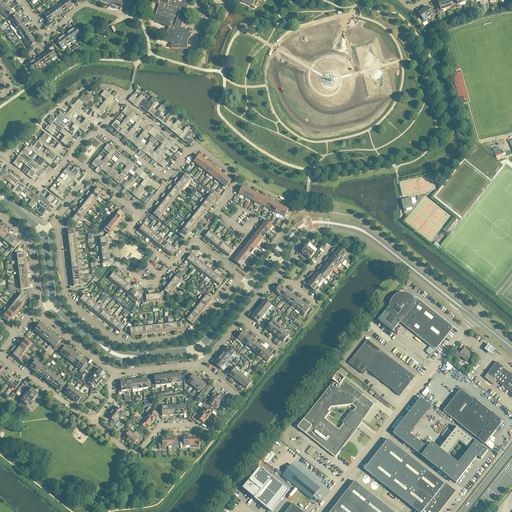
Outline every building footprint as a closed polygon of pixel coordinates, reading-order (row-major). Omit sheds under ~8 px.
[(72,6),(68,0),(64,0),(62,1),(68,9),(72,6)] [(120,10),(123,1),(120,0),(116,0),(114,8),(120,10)] [(169,26),(164,41),(172,43),(170,48),(187,49),(188,42),(187,42),(188,39),(188,40),(192,34),(182,28),(181,28),(185,13),(186,13),(188,1),(188,0),(152,0),(152,2),(159,4),(154,21),(169,26)] [(446,8),(443,0),(440,0),(438,1),(439,6),(436,7),(439,13),(444,11),(443,9),(446,8)] [(455,8),(453,1),(450,2),(449,0),(443,0),(446,8),(449,7),(450,10),(455,8)] [(462,3),(461,0),(455,0),(453,1),(455,8),(460,7),(459,4),(462,3)] [(68,9),(62,1),(58,5),(63,12),(68,9)] [(63,12),(58,5),(53,8),(58,16),(63,12)] [(436,14),(432,9),(430,10),(427,6),(423,10),(428,17),(431,15),(432,17),(436,14)] [(7,18),(13,11),(8,7),(2,15),(7,18)] [(58,16),(53,8),(48,11),(54,19),(58,16)] [(428,17),(423,10),(418,13),(421,17),(417,20),(420,25),(427,21),(427,22),(430,20),(428,17)] [(54,19),(48,11),(43,15),(47,20),(45,21),(46,23),(48,25),(48,26),(53,23),(51,21),(54,19)] [(12,25),(20,19),(16,14),(9,20),(12,25)] [(21,22),(20,19),(12,25),(15,29),(23,24),(25,22),(24,20),(21,22)] [(18,34),(26,29),(23,24),(15,29),(18,34)] [(80,35),(75,28),(70,31),(75,39),(80,35)] [(202,28),(195,48),(202,51),(209,31),(202,28)] [(28,31),(26,29),(18,34),(22,39),(29,33),(32,31),(31,30),(30,29),(28,31)] [(75,39),(70,31),(65,34),(71,42),(75,39)] [(25,43),(33,38),(29,33),(22,39),(25,43)] [(71,42),(65,34),(61,38),(66,45),(71,42)] [(291,41),(297,53),(305,49),(300,37),(291,41)] [(28,48),(36,43),(33,38),(25,43),(28,48)] [(66,45),(61,38),(56,41),(61,49),(66,45)] [(56,56),(52,51),(54,49),(51,45),(47,47),(48,50),(46,52),(51,59),(56,56)] [(51,59),(46,52),(41,55),(46,63),(51,59)] [(46,63),(41,55),(36,58),(42,66),(46,63)] [(42,66),(36,58),(34,60),(32,58),(28,61),(31,65),(33,64),(37,69),(42,66)] [(468,99),(461,72),(456,73),(457,75),(454,76),(455,78),(453,78),(460,102),(468,99)] [(106,107),(113,97),(110,94),(110,95),(104,90),(100,95),(106,100),(102,104),(106,107)] [(90,101),(93,97),(88,93),(84,98),(81,101),(83,103),(91,109),(93,106),(94,106),(95,105),(90,101)] [(139,105),(143,100),(143,99),(145,98),(144,97),(141,95),(137,99),(132,95),(128,100),(133,104),(133,105),(137,108),(137,107),(139,105)] [(83,103),(81,101),(78,99),(74,105),(74,104),(71,108),(76,112),(81,116),(84,112),(82,111),(79,108),(83,103)] [(147,112),(151,107),(155,102),(151,99),(148,103),(143,99),(143,100),(139,105),(137,107),(139,109),(140,107),(147,112)] [(103,113),(107,108),(106,107),(102,104),(98,109),(94,106),(93,106),(91,109),(92,110),(97,114),(100,117),(103,113)] [(156,119),(160,114),(164,109),(163,109),(160,106),(156,111),(151,107),(147,112),(153,116),(152,116),(156,119)] [(130,119),(134,114),(135,114),(131,111),(126,107),(122,112),(127,116),(124,121),(127,124),(131,119),(130,119)] [(76,112),(71,108),(67,113),(64,116),(65,117),(69,121),(72,123),(74,124),(77,121),(72,117),(76,112)] [(93,119),(97,114),(92,110),(88,115),(84,112),(81,116),(85,119),(90,123),(91,123),(93,120),(93,119)] [(65,126),(69,121),(65,117),(64,116),(60,113),(56,118),(53,121),(63,129),(65,126)] [(165,125),(169,120),(172,116),(169,113),(165,118),(160,114),(156,119),(161,123),(164,126),(165,126),(165,125)] [(139,126),(143,121),(140,118),(135,114),(134,114),(130,119),(131,119),(136,123),(132,128),(136,130),(139,126)] [(90,123),(85,119),(81,124),(77,121),(74,124),(79,128),(84,132),(87,128),(86,128),(90,123)] [(173,133),(173,132),(177,127),(181,123),(179,121),(177,120),(174,125),(169,120),(165,125),(165,126),(170,130),(173,133)] [(63,129),(53,121),(50,125),(46,130),(51,134),(55,129),(60,133),(63,129)] [(120,133),(123,128),(124,128),(127,124),(124,121),(120,125),(115,121),(111,126),(116,130),(116,131),(119,133),(120,133)] [(148,133),(152,128),(149,125),(148,125),(143,121),(139,126),(144,130),(141,134),(144,137),(148,133)] [(75,133),(79,128),(74,124),(72,123),(68,128),(65,126),(63,129),(72,137),(75,133)] [(195,141),(189,137),(196,128),(193,126),(190,130),(189,130),(182,139),(185,142),(191,146),(195,141)] [(173,132),(178,136),(178,137),(182,139),(189,130),(190,130),(186,127),(182,131),(177,127),(173,132)] [(128,140),(132,135),(136,130),(132,128),(129,132),(124,128),(123,128),(120,133),(125,137),(124,137),(128,140)] [(156,140),(160,135),(161,135),(161,134),(157,132),(152,128),(148,133),(153,137),(149,141),(153,144),(154,143),(157,140),(156,140)] [(70,140),(72,137),(63,129),(60,133),(64,136),(60,141),(65,145),(69,140),(70,140)] [(43,145),(47,149),(50,145),(47,143),(51,139),(49,137),(50,136),(45,132),(40,138),(37,141),(38,141),(43,145)] [(137,147),(141,142),(144,137),(141,134),(137,139),(132,135),(128,140),(133,144),(137,147)] [(162,151),(169,141),(166,138),(166,139),(161,135),(160,135),(156,140),(157,140),(162,144),(158,148),(162,151)] [(43,145),(38,141),(34,146),(33,146),(31,150),(30,150),(31,150),(34,153),(36,154),(37,155),(40,157),(43,154),(39,150),(42,146),(43,145)] [(145,154),(149,149),(150,149),(153,144),(149,141),(146,146),(141,142),(137,147),(142,151),(145,154),(146,154),(145,154)] [(178,148),(172,144),(173,144),(169,141),(162,151),(165,154),(169,149),(174,153),(178,148)] [(59,153),(63,147),(58,143),(54,149),(50,145),(47,149),(52,152),(51,152),(56,156),(57,157),(57,156),(60,153),(59,153)] [(112,156),(116,151),(117,151),(117,150),(113,148),(108,144),(104,149),(109,153),(105,157),(109,160),(113,156),(112,156)] [(27,155),(31,150),(30,150),(31,150),(29,148),(26,146),(22,152),(22,151),(19,155),(29,162),(32,159),(27,155)] [(154,161),(162,151),(158,148),(155,153),(150,149),(149,149),(145,154),(146,154),(151,158),(150,158),(154,161)] [(502,156),(501,152),(500,150),(494,152),(497,158),(502,156)] [(121,163),(125,158),(125,157),(122,155),(117,151),(116,151),(112,156),(113,156),(118,160),(114,164),(118,167),(121,163)] [(167,162),(162,158),(165,154),(162,151),(154,161),(157,163),(158,163),(163,167),(167,162)] [(57,157),(56,156),(51,152),(47,157),(43,154),(40,157),(45,161),(50,165),(53,162),(52,161),(53,160),(55,162),(58,157),(57,156),(57,157)] [(29,162),(19,155),(16,158),(17,158),(12,164),(17,168),(22,162),(25,165),(26,166),(29,162)] [(197,165),(203,158),(198,155),(191,164),(193,165),(195,163),(197,165)] [(32,159),(29,162),(43,173),(45,170),(41,167),(41,166),(45,161),(40,157),(36,162),(32,159)] [(101,170),(105,165),(106,165),(109,160),(105,157),(102,162),(97,158),(93,163),(98,167),(101,170),(102,170),(101,170)] [(130,169),(134,164),(134,165),(134,164),(131,161),(130,162),(125,158),(121,163),(126,167),(123,171),(126,174),(130,170),(130,169)] [(199,171),(207,161),(203,158),(197,165),(200,167),(198,169),(199,171)] [(205,171),(211,165),(207,161),(199,171),(201,172),(203,169),(205,171)] [(43,173),(29,162),(26,166),(30,169),(26,175),(31,179),(36,173),(36,174),(36,173),(40,176),(43,173)] [(110,176),(114,171),(114,172),(118,167),(114,164),(111,169),(106,165),(105,165),(101,170),(102,170),(107,174),(106,174),(110,177),(110,176)] [(138,176),(142,171),(143,171),(139,168),(139,169),(134,165),(134,164),(130,169),(130,170),(135,174),(131,178),(135,181),(139,176),(138,176)] [(207,177),(215,168),(211,165),(205,171),(208,173),(206,176),(207,177)] [(75,176),(79,171),(74,167),(70,172),(66,169),(63,172),(66,175),(67,176),(72,180),(73,180),(76,177),(75,176)] [(213,178),(219,171),(215,168),(207,177),(209,178),(211,176),(213,178)] [(15,176),(10,173),(9,174),(8,173),(5,170),(0,176),(0,182),(0,183),(4,179),(9,183),(15,176)] [(119,183),(123,178),(126,174),(123,171),(119,176),(114,172),(114,171),(110,176),(110,177),(115,181),(119,184),(119,183)] [(144,188),(151,178),(148,175),(142,171),(138,176),(139,176),(144,180),(140,185),(144,188)] [(215,183),(223,174),(219,171),(213,178),(216,179),(214,182),(215,183)] [(193,180),(184,173),(181,177),(188,182),(189,180),(192,182),(193,180)] [(221,184),(227,177),(223,174),(215,183),(217,185),(219,182),(221,184)] [(61,185),(66,189),(65,189),(66,189),(69,185),(68,185),(72,180),(67,176),(66,175),(62,180),(59,178),(56,181),(61,185)] [(15,176),(9,183),(14,187),(11,191),(14,194),(22,184),(19,181),(18,182),(17,181),(19,179),(15,176)] [(188,182),(181,177),(179,179),(177,178),(175,179),(184,186),(188,182)] [(224,190),(231,181),(227,177),(221,184),(224,186),(222,188),(224,190)] [(127,190),(131,185),(132,185),(135,181),(131,178),(128,182),(123,178),(119,183),(124,187),(124,188),(127,191),(128,190),(127,190)] [(160,185),(154,181),(155,180),(151,178),(144,188),(147,190),(151,186),(156,190),(160,185)] [(184,186),(175,179),(174,181),(176,183),(174,185),(181,190),(184,186)] [(31,191),(25,187),(26,187),(22,184),(14,194),(18,197),(21,192),(27,196),(31,191)] [(61,194),(65,189),(66,189),(61,185),(57,190),(52,186),(49,190),(59,198),(62,194),(61,194)] [(136,197),(144,188),(140,185),(137,189),(132,185),(131,185),(127,190),(128,190),(133,194),(132,195),(136,197)] [(181,190),(174,185),(173,187),(170,186),(169,187),(178,194),(181,190)] [(243,196),(247,188),(243,186),(237,196),(239,197),(241,195),(243,196)] [(105,194),(96,187),(93,191),(99,196),(101,194),(104,196),(105,194)] [(178,194),(169,187),(168,189),(170,191),(168,193),(175,198),(178,194)] [(149,199),(144,195),(147,190),(144,188),(136,197),(139,200),(140,200),(145,204),(149,199)] [(247,201),(252,191),(247,188),(243,196),(246,197),(245,200),(247,201)] [(51,203),(55,198),(50,194),(46,199),(43,196),(47,191),(45,190),(39,198),(39,199),(48,207),(51,203)] [(36,202),(39,199),(39,198),(36,195),(31,191),(27,196),(32,200),(28,205),(32,208),(36,202)] [(99,196),(93,191),(91,193),(88,191),(87,193),(96,200),(99,196)] [(216,199),(207,191),(206,193),(208,195),(207,197),(213,203),(216,199)] [(253,201),(256,193),(252,191),(247,201),(249,202),(250,199),(253,201)] [(96,200),(87,193),(86,195),(88,197),(86,199),(93,204),(96,200)] [(175,198),(168,193),(166,195),(164,194),(162,195),(172,202),(175,198)] [(256,206),(261,195),(256,193),(253,201),(255,202),(254,205),(256,206)] [(172,202),(162,195),(161,197),(164,199),(162,201),(168,206),(172,202)] [(262,205),(266,198),(261,195),(256,206),(258,207),(259,204),(262,205)] [(213,203),(207,197),(205,200),(202,198),(201,200),(210,207),(213,203)] [(265,210),(270,200),(266,198),(262,205),(264,207),(263,209),(265,210)] [(413,207),(411,198),(404,199),(401,200),(403,209),(406,209),(413,207)] [(46,210),(48,207),(39,199),(36,202),(40,206),(36,211),(41,215),(45,210),(46,210)] [(93,204),(86,199),(85,201),(82,199),(81,201),(90,208),(93,204)] [(210,207),(201,200),(200,201),(202,203),(200,205),(207,211),(210,207)] [(271,210),(275,202),(270,200),(265,210),(267,211),(268,209),(271,210)] [(90,208),(81,201),(79,203),(82,205),(80,207),(87,212),(90,208)] [(168,206),(162,201),(160,203),(157,202),(156,203),(165,211),(168,206)] [(274,215),(279,205),(275,202),(271,210),(273,211),(272,214),(274,215)] [(165,211),(156,203),(155,205),(157,207),(155,209),(162,215),(165,211)] [(207,211),(200,205),(198,208),(196,206),(195,208),(204,215),(207,211)] [(280,215),(284,207),(279,205),(274,215),(276,216),(277,213),(280,215)] [(87,212),(80,207),(78,209),(76,207),(74,209),(84,216),(87,212)] [(125,214),(116,207),(115,209),(117,211),(115,213),(122,219),(125,214)] [(283,220),(289,209),(284,207),(280,215),(283,216),(281,219),(283,220)] [(204,215),(195,208),(193,209),(196,211),(194,214),(200,219),(204,215)] [(84,216),(74,209),(73,211),(76,213),(74,215),(80,220),(84,216)] [(162,215),(155,209),(152,213),(161,221),(163,219),(160,217),(162,215)] [(122,219),(115,213),(113,216),(111,214),(109,215),(119,223),(122,219)] [(200,219),(194,214),(192,216),(189,214),(188,216),(197,223),(200,219)] [(77,224),(80,220),(74,215),(70,219),(75,222),(75,228),(77,227),(77,224)] [(119,223),(109,215),(108,217),(110,219),(109,221),(115,227),(119,223)] [(197,223),(188,216),(187,217),(189,219),(187,222),(194,227),(197,223)] [(273,226),(264,218),(263,219),(262,220),(265,222),(263,224),(269,230),(273,226)] [(115,227),(109,221),(107,224),(104,222),(103,223),(112,231),(115,227)] [(143,234),(148,227),(145,225),(147,223),(146,221),(138,231),(143,234)] [(194,227),(187,222),(186,224),(183,222),(182,224),(191,231),(194,227)] [(108,243),(107,237),(112,231),(103,223),(102,225),(104,227),(102,229),(107,233),(104,238),(98,238),(99,243),(108,243)] [(191,231),(182,224),(180,225),(183,227),(181,230),(188,235),(191,231)] [(269,230),(263,224),(261,227),(258,225),(257,227),(266,234),(269,230)] [(147,237),(154,228),(152,227),(150,229),(148,227),(143,234),(147,237)] [(266,234),(257,227),(256,228),(258,230),(256,232),(263,238),(266,234)] [(151,240),(156,234),(154,232),(156,229),(154,228),(147,237),(151,240)] [(209,241),(214,234),(212,232),(213,230),(212,228),(204,237),(209,241)] [(3,239),(8,232),(4,229),(0,234),(0,239),(1,238),(3,239)] [(188,235),(181,230),(179,232),(177,230),(175,232),(184,239),(188,235)] [(5,245),(12,236),(8,232),(3,239),(1,241),(3,243),(5,245)] [(263,238),(256,232),(255,235),(252,233),(251,235),(260,242),(263,238)] [(155,243),(162,234),(160,233),(158,235),(156,234),(151,240),(155,243)] [(209,241),(213,244),(220,235),(218,233),(216,236),(214,234),(209,241)] [(159,247),(164,240),(162,238),(164,236),(162,234),(155,243),(159,247)] [(438,249),(447,237),(443,234),(433,245),(438,249)] [(222,240),(220,238),(222,236),(220,235),(213,244),(217,247),(222,240)] [(260,242),(251,235),(249,236),(252,238),(250,241),(257,246),(260,242)] [(11,246),(16,239),(12,236),(5,245),(7,246),(9,244),(11,246)] [(179,247),(183,241),(179,237),(174,244),(179,247)] [(13,251),(20,242),(16,239),(11,246),(12,247),(11,249),(13,251)] [(163,250),(170,241),(168,239),(166,242),(164,240),(159,247),(163,250)] [(221,250),(228,241),(226,240),(224,242),(222,240),(217,247),(221,250)] [(167,253),(172,246),(170,244),(172,242),(170,241),(163,250),(167,253)] [(225,253),(230,247),(228,245),(230,242),(228,241),(221,250),(225,253)] [(257,246),(250,241),(248,243),(246,241),(244,243),(254,250),(257,246)] [(254,250),(244,243),(243,244),(245,246),(244,249),(250,254),(254,250)] [(301,252),(305,256),(313,246),(309,244),(307,244),(301,252)] [(171,256),(178,247),(176,246),(174,248),(172,246),(167,253),(171,256)] [(229,257),(236,248),(234,246),(232,249),(230,247),(225,253),(229,257)] [(313,246),(305,256),(310,259),(316,251),(316,249),(313,246)] [(342,250),(339,248),(336,253),(343,258),(346,254),(344,252),(342,250)] [(250,254),(244,249),(242,251),(239,249),(238,251),(247,258),(250,254)] [(26,258),(25,253),(19,253),(19,252),(16,250),(14,252),(16,254),(17,259),(26,258)] [(247,258),(238,251),(237,252),(239,254),(237,257),(244,262),(247,258)] [(345,260),(343,258),(336,253),(332,257),(339,262),(341,263),(342,264),(345,260)] [(190,264),(195,257),(191,254),(184,263),(186,264),(188,262),(190,264)] [(194,267),(201,258),(200,257),(198,259),(195,257),(190,264),(194,267)] [(244,262),(237,257),(235,259),(233,257),(232,259),(241,266),(244,262)] [(341,263),(339,262),(332,257),(331,259),(329,257),(327,260),(329,261),(337,268),(341,263)] [(198,270),(203,264),(201,262),(203,259),(201,258),(194,267),(198,270)] [(337,268),(329,261),(326,265),(333,271),(335,273),(339,269),(337,268)] [(202,274),(209,264),(208,263),(206,265),(203,264),(198,270),(202,274)] [(206,277),(211,270),(209,268),(211,266),(209,264),(202,274),(206,277)] [(333,271),(326,265),(324,267),(320,264),(319,266),(329,275),(333,271)] [(329,275),(319,266),(317,269),(321,272),(319,274),(320,274),(322,276),(326,279),(329,275)] [(294,281),(301,272),(295,267),(289,275),(292,277),(290,279),(294,281)] [(210,280),(217,271),(216,269),(214,272),(211,270),(206,277),(210,280)] [(214,283),(219,276),(217,274),(219,272),(217,271),(210,280),(214,283)] [(113,282),(120,273),(118,272),(116,274),(114,272),(108,279),(113,282)] [(326,279),(322,276),(320,274),(319,274),(317,272),(314,276),(320,281),(321,282),(322,283),(326,279)] [(117,285),(122,278),(120,277),(122,274),(120,273),(113,282),(117,285)] [(182,279),(176,273),(174,276),(171,274),(170,276),(179,283),(182,279)] [(179,283),(170,276),(169,277),(171,279),(169,282),(176,287),(179,283)] [(216,289),(224,280),(219,276),(214,283),(217,285),(215,287),(216,289)] [(321,282),(320,281),(314,276),(310,281),(317,286),(321,282)] [(121,288),(128,279),(126,278),(124,280),(122,278),(117,285),(121,288)] [(125,292),(130,285),(128,283),(130,281),(128,279),(121,288),(125,292)] [(317,286),(310,281),(307,285),(316,292),(319,288),(317,286)] [(176,287),(169,282),(167,284),(165,282),(164,284),(173,291),(176,287)] [(129,295),(136,286),(134,284),(132,287),(130,285),(125,292),(129,295)] [(173,291),(164,284),(162,285),(165,287),(161,292),(156,293),(157,301),(162,301),(161,295),(165,291),(170,295),(173,291)] [(279,295),(284,288),(280,285),(275,292),(279,295)] [(133,298),(138,291),(136,289),(138,287),(136,286),(129,295),(127,297),(131,300),(133,298)] [(283,298),(289,292),(284,288),(279,295),(283,298)] [(28,299),(23,295),(24,294),(23,290),(17,291),(17,293),(19,293),(19,295),(20,295),(18,298),(25,303),(28,299)] [(148,291),(148,294),(143,294),(144,298),(146,298),(146,303),(151,302),(150,290),(148,291)] [(88,297),(84,294),(84,291),(82,291),(82,296),(79,301),(83,304),(88,297)] [(142,294),(138,291),(133,298),(137,301),(138,299),(143,303),(143,301),(144,298),(143,294),(142,294)] [(288,302),(293,295),(289,292),(283,298),(288,302)] [(391,305),(391,307),(389,305),(378,320),(392,331),(400,322),(433,349),(434,349),(435,349),(436,349),(437,348),(452,330),(452,329),(452,328),(452,326),(451,326),(418,299),(417,299),(416,299),(415,299),(414,299),(412,298),(412,297),(411,297),(410,296),(408,295),(407,294),(405,294),(404,294),(402,294),(401,294),(400,294),(399,294),(398,295),(397,295),(396,296),(395,297),(393,298),(393,299),(392,300),(392,301),(391,302),(391,304),(391,305)] [(211,300),(205,295),(203,297),(200,295),(199,297),(208,304),(211,300)] [(292,305),(297,298),(293,295),(288,302),(292,305)] [(87,307),(94,298),(93,297),(91,299),(88,297),(83,304),(87,307)] [(208,304),(199,297),(198,298),(200,300),(198,303),(205,308),(208,304)] [(25,303),(18,298),(17,299),(15,298),(13,300),(22,307),(25,303)] [(91,310),(96,304),(94,302),(96,299),(94,298),(87,307),(91,310)] [(115,301),(107,298),(106,302),(109,304),(108,307),(112,308),(115,301)] [(296,308),(301,302),(297,298),(292,305),(296,308)] [(22,307),(13,300),(11,302),(13,304),(12,306),(18,311),(22,307)] [(272,305),(266,300),(265,300),(262,304),(268,309),(272,305)] [(311,308),(310,309),(308,307),(311,303),(309,301),(307,303),(306,305),(300,312),(299,313),(304,317),(307,313),(309,315),(313,310),(311,308)] [(300,312),(306,305),(301,302),(296,308),(300,312)] [(95,313),(102,304),(101,303),(99,305),(96,304),(91,310),(95,313)] [(205,308),(198,303),(196,305),(194,303),(193,305),(202,312),(205,308)] [(99,317),(105,310),(102,308),(104,306),(102,304),(95,313),(99,317)] [(268,309),(262,304),(258,308),(265,314),(268,309)] [(202,312),(193,305),(191,306),(194,308),(192,311),(199,316),(202,312)] [(18,311),(12,306),(10,307),(8,306),(6,308),(15,315),(18,311)] [(15,315),(6,308),(4,310),(7,312),(5,314),(12,319),(15,315)] [(265,314),(258,308),(255,313),(262,318),(265,314)] [(103,320),(110,311),(109,309),(107,312),(105,310),(99,317),(103,320)] [(107,323),(113,316),(110,314),(112,312),(110,311),(103,320),(107,323)] [(199,316),(192,311),(190,313),(188,311),(186,313),(195,320),(199,316)] [(12,319),(5,314),(4,315),(2,314),(0,312),(0,315),(2,317),(9,323),(12,319)] [(195,320),(186,313),(185,314),(187,316),(186,319),(189,321),(192,324),(195,320)] [(262,318),(255,313),(251,317),(258,322),(262,318)] [(111,326),(118,317),(117,316),(115,318),(113,316),(107,323),(111,326)] [(115,329),(121,323),(118,321),(120,318),(118,317),(111,326),(115,329)] [(182,330),(181,324),(185,320),(183,319),(181,321),(176,322),(177,330),(182,330)] [(271,332),(278,323),(277,322),(274,320),(273,319),(266,328),(271,332)] [(119,333),(127,324),(125,322),(123,325),(121,323),(115,329),(119,333)] [(44,327),(39,323),(38,325),(35,323),(30,330),(32,332),(34,330),(38,334),(44,327)] [(275,335),(280,328),(282,326),(281,326),(281,325),(278,323),(278,324),(278,323),(271,332),(275,335)] [(136,335),(135,326),(130,327),(127,325),(126,327),(128,328),(129,329),(130,330),(131,336),(136,335)] [(42,337),(48,330),(44,327),(38,334),(42,337)] [(276,343),(285,332),(280,328),(275,335),(277,337),(275,339),(273,341),(276,343)] [(47,341),(52,333),(48,330),(42,337),(47,341)] [(242,342),(248,335),(243,331),(238,338),(242,342)] [(284,342),(289,335),(285,332),(276,343),(278,345),(279,343),(281,340),(284,342)] [(51,344),(56,337),(52,333),(47,341),(51,344)] [(382,334),(377,339),(385,346),(390,342),(382,334)] [(246,345),(252,338),(248,335),(242,342),(246,345)] [(62,344),(59,342),(61,340),(56,337),(51,344),(55,347),(54,349),(56,351),(57,351),(62,344)] [(32,344),(26,339),(24,340),(21,338),(19,340),(29,348),(32,344)] [(251,348),(256,342),(252,338),(246,345),(251,348)] [(255,352),(260,345),(262,343),(263,341),(261,339),(260,341),(260,342),(258,344),(256,342),(251,348),(255,352)] [(29,348),(19,340),(17,342),(20,345),(19,347),(26,352),(29,348)] [(367,340),(349,363),(363,374),(364,373),(366,370),(367,370),(374,376),(377,378),(384,383),(383,383),(387,386),(394,392),(399,396),(402,392),(404,389),(405,390),(409,384),(409,383),(411,381),(412,381),(415,377),(409,373),(367,340)] [(65,346),(64,347),(62,344),(57,351),(64,356),(70,349),(65,346)] [(489,344),(484,350),(491,355),(496,350),(489,344)] [(259,355),(264,348),(260,345),(255,352),(259,355)] [(26,352),(19,347),(18,348),(15,346),(13,348),(23,356),(26,352)] [(235,352),(229,347),(228,346),(225,351),(231,356),(235,352)] [(263,358),(272,348),(270,346),(267,350),(264,348),(259,355),(263,358)] [(392,353),(396,356),(401,351),(396,347),(392,353)] [(426,352),(430,355),(434,350),(429,347),(426,352)] [(23,356),(13,348),(11,350),(14,353),(13,355),(20,360),(23,356)] [(268,362),(273,355),(271,353),(274,349),(272,348),(263,358),(268,362)] [(471,355),(466,351),(466,350),(465,351),(464,349),(465,349),(464,348),(464,349),(463,349),(462,351),(459,349),(454,356),(458,359),(460,356),(467,361),(471,355)] [(68,360),(74,352),(70,349),(64,356),(68,360)] [(231,356),(225,351),(221,355),(228,360),(231,356)] [(72,363),(78,356),(74,352),(68,360),(72,363)] [(228,360),(221,355),(218,359),(225,365),(228,360)] [(77,366),(82,359),(78,356),(72,363),(77,366)] [(88,365),(86,363),(87,363),(82,359),(77,366),(83,372),(88,365)] [(225,365),(218,359),(214,364),(221,369),(225,365)] [(34,371),(40,364),(35,360),(30,367),(34,371)] [(511,374),(511,373),(511,374),(503,368),(503,367),(497,362),(484,377),(493,385),(497,380),(502,385),(503,386),(504,387),(511,393),(511,374)] [(38,374),(44,367),(40,364),(34,371),(38,374)] [(42,378),(48,371),(44,367),(38,374),(42,378)] [(0,377),(3,380),(11,370),(8,368),(6,371),(4,370),(0,375),(0,377)] [(106,374),(98,368),(95,373),(102,378),(106,374)] [(231,382),(232,380),(234,378),(239,372),(235,368),(229,375),(232,377),(228,381),(231,382)] [(234,378),(238,382),(243,375),(245,373),(241,369),(239,372),(234,378)] [(7,383),(12,376),(10,375),(13,372),(11,370),(3,380),(7,383)] [(47,381),(52,374),(48,371),(42,378),(47,381)] [(243,375),(238,382),(242,385),(248,378),(250,376),(245,372),(245,373),(243,375)] [(102,378),(95,373),(92,377),(99,382),(102,378)] [(191,385),(197,378),(192,374),(192,375),(190,373),(185,374),(185,377),(188,380),(187,381),(191,385)] [(343,380),(345,378),(338,373),(332,380),(334,381),(297,427),(306,434),(323,447),(335,457),(353,431),(353,430),(362,419),(374,404),(370,401),(371,400),(363,394),(362,395),(343,380)] [(11,386),(19,376),(16,374),(14,378),(12,376),(7,383),(11,386)] [(51,384),(57,377),(52,374),(47,381),(51,384)] [(15,390),(20,383),(18,381),(21,378),(19,376),(11,386),(15,390)] [(55,388),(61,381),(57,377),(51,384),(55,388)] [(99,382),(92,377),(88,381),(91,384),(90,386),(93,388),(95,386),(95,387),(99,382)] [(196,388),(201,381),(197,378),(191,385),(196,388)] [(251,384),(251,383),(252,382),(248,378),(242,385),(247,389),(249,386),(250,386),(251,384)] [(151,387),(150,379),(147,380),(147,379),(141,379),(143,388),(148,387),(151,387)] [(60,391),(65,384),(61,381),(55,388),(60,391)] [(126,390),(125,381),(120,382),(120,383),(117,383),(118,393),(121,393),(121,391),(126,390)] [(200,392),(206,385),(201,381),(196,388),(200,392)] [(443,384),(442,386),(453,394),(454,392),(443,384)] [(68,396),(74,389),(70,385),(64,392),(68,396)] [(39,394),(30,387),(27,392),(36,399),(39,394)] [(73,399),(78,392),(74,389),(68,396),(73,399)] [(222,399),(218,395),(220,393),(215,389),(211,393),(213,395),(211,398),(219,404),(222,399)] [(502,421),(476,400),(476,401),(461,389),(443,411),(485,444),(502,421)] [(36,399),(27,392),(24,396),(33,403),(36,399)] [(81,402),(86,396),(84,394),(83,395),(78,392),(73,399),(77,403),(79,400),(81,402)] [(383,412),(389,404),(377,394),(375,396),(377,398),(385,404),(381,410),(383,412)] [(24,396),(20,400),(21,401),(18,406),(25,412),(33,403),(24,396)] [(219,404),(211,398),(209,401),(207,399),(203,403),(209,407),(211,405),(216,410),(220,405),(219,404)] [(187,411),(186,403),(181,404),(181,406),(178,406),(178,415),(183,415),(183,411),(187,411)] [(211,413),(207,410),(209,407),(203,403),(200,407),(202,409),(200,412),(207,418),(211,413)] [(407,412),(419,422),(420,421),(426,414),(415,405),(409,413),(407,412)] [(128,413),(126,412),(127,412),(126,412),(127,411),(126,410),(122,406),(119,410),(115,407),(111,411),(119,417),(121,414),(123,416),(124,415),(125,416),(128,413)] [(156,417),(152,414),(154,411),(149,407),(145,411),(148,413),(145,416),(153,422),(156,417)] [(116,420),(119,417),(111,411),(107,416),(112,419),(110,422),(118,428),(121,424),(116,420)] [(207,418),(200,412),(197,415),(195,413),(192,418),(197,422),(199,420),(203,423),(207,418)] [(153,422),(145,416),(143,419),(141,417),(139,419),(135,416),(133,419),(143,426),(145,423),(149,427),(153,422)] [(393,433),(456,483),(478,456),(479,457),(479,458),(481,459),(488,451),(457,427),(454,429),(455,430),(440,449),(432,443),(428,448),(410,434),(415,426),(416,427),(416,426),(404,417),(403,417),(405,418),(393,433)] [(123,438),(127,442),(135,432),(130,428),(131,427),(129,426),(128,427),(124,432),(126,434),(123,438)] [(441,436),(443,438),(450,431),(447,429),(441,436)] [(135,432),(127,442),(132,446),(136,442),(138,444),(143,437),(141,435),(140,435),(139,434),(138,435),(135,432)] [(190,445),(189,436),(183,436),(183,441),(180,442),(180,448),(186,448),(186,446),(190,445)] [(199,448),(199,441),(196,441),(195,436),(189,436),(190,445),(190,448),(199,448)] [(168,446),(168,437),(162,437),(162,442),(159,443),(159,449),(164,449),(164,446),(168,446)] [(177,449),(177,442),(174,442),(174,437),(168,437),(168,446),(172,446),(172,449),(177,449)] [(438,511),(456,491),(445,483),(444,484),(388,439),(364,469),(416,511),(415,511),(393,511),(355,481),(330,511),(438,511)] [(291,465),(282,476),(311,499),(320,488),(291,465)] [(266,507),(284,485),(260,466),(242,488),(266,507)] [(303,511),(292,503),(285,511),(303,511)]
